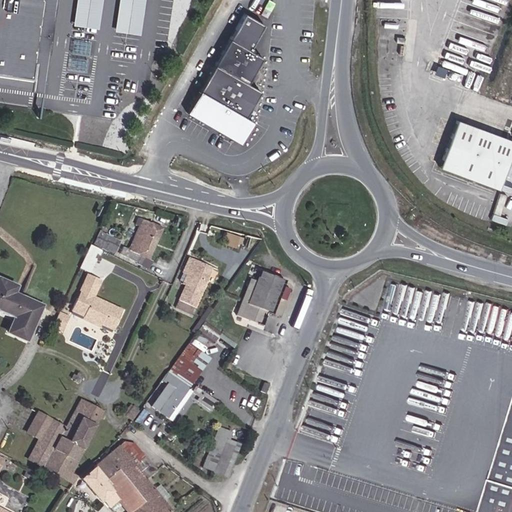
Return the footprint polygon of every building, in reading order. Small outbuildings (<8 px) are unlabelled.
[(0,0),(0,64),(36,69),(41,30),(48,31),(55,32),(58,0),(0,0)] [(105,0),(89,0),(85,8),(73,34),(62,61),(73,69),(84,42),(97,16),(105,0)] [(262,24),(243,15),(229,41),(246,50),(262,24)] [(0,84),(40,90),(48,31),(41,30),(36,69),(0,64),(0,84)] [(246,50),(229,41),(198,92),(242,118),(258,92),(246,84),(261,58),(246,50)] [(242,118),(198,92),(185,116),(240,147),(249,123),(242,118)] [(443,177),(503,199),(511,173),(511,148),(461,131),(456,141),(443,177)] [(137,255),(140,256),(148,260),(162,228),(150,222),(150,224),(141,220),(138,227),(131,242),(128,250),(138,255),(137,255)] [(113,256),(120,243),(99,233),(92,246),(113,256)] [(147,269),(151,261),(148,260),(137,255),(138,255),(128,250),(131,242),(126,239),(119,255),(136,263),(136,264),(147,269)] [(178,300),(193,307),(211,268),(189,258),(183,272),(186,274),(182,283),(185,285),(178,300)] [(283,280),(260,271),(255,282),(249,279),(235,316),(260,326),(265,312),(270,314),(283,280)] [(114,330),(122,311),(96,298),(104,281),(91,275),(74,312),(85,316),(101,324),(114,330)] [(390,297),(396,298),(401,280),(396,278),(390,297)] [(16,287),(0,280),(0,311),(14,317),(7,333),(25,341),(40,306),(13,294),(16,287)] [(191,313),(193,307),(178,300),(175,307),(191,313)] [(101,324),(85,316),(83,320),(100,327),(101,324)] [(214,340),(220,332),(204,320),(198,328),(214,340)] [(209,359),(187,344),(161,380),(167,385),(151,407),(171,421),(192,392),(187,389),(209,359)] [(259,390),(263,382),(258,380),(254,388),(259,390)] [(217,402),(196,387),(192,392),(199,397),(197,400),(211,411),(217,402)] [(102,412),(102,411),(79,399),(65,427),(48,418),(37,440),(26,460),(71,485),(77,477),(72,474),(77,464),(76,463),(99,418),(102,412)] [(134,419),(140,410),(133,404),(126,413),(134,419)] [(37,440),(48,418),(38,412),(27,435),(37,440)] [(511,493),(511,418),(490,486),(511,493)] [(231,433),(219,428),(203,468),(227,478),(240,445),(228,440),(231,433)] [(144,503),(132,511),(170,511),(172,511),(145,479),(156,470),(134,444),(124,443),(106,457),(144,503)] [(117,500),(127,511),(132,511),(144,503),(106,457),(81,479),(100,502),(102,500),(108,507),(117,500)] [(511,511),(511,493),(490,486),(481,511),(511,511)] [(26,511),(0,497),(0,511),(26,511)]
